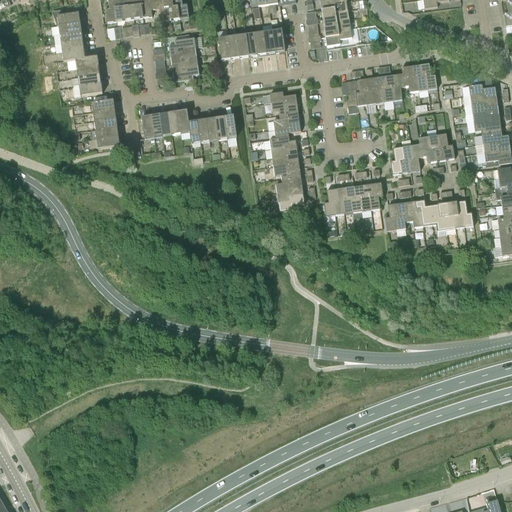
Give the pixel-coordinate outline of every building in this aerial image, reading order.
[(107,25),(116,24),(114,11),(118,10),(117,0),(107,0),(108,5),(109,10),(109,11),(105,11),(107,25)] [(116,24),(125,22),(123,9),(128,9),(126,0),(117,0),(118,10),(114,11),(116,24)] [(125,22),(134,21),(132,8),(136,8),(135,0),(126,0),(128,9),(123,9),(125,22)] [(134,21),(143,20),(141,7),(145,6),(144,0),(135,0),(136,8),(132,8),(134,21)] [(144,0),(145,6),(141,7),(143,20),(152,19),(151,12),(155,12),(153,0),(144,0)] [(162,0),(153,0),(155,12),(159,11),(161,24),(170,23),(168,10),(164,10),(162,0)] [(170,23),(179,21),(177,9),(173,9),(171,0),(162,0),(164,10),(168,10),(170,23)] [(177,9),(179,21),(189,20),(187,7),(183,7),(181,0),(171,0),(173,9),(177,9)] [(320,3),(321,12),(334,10),(334,6),(346,4),(345,0),(325,0),(326,2),(320,3)] [(435,0),(423,2),(424,11),(437,9),(437,5),(449,3),(448,0),(435,0)] [(505,29),(511,27),(511,1),(506,2),(508,15),(503,15),(505,29)] [(335,15),(348,13),(346,4),(334,6),(334,10),(321,12),(323,22),(336,20),(335,15)] [(336,24),(349,22),(348,13),(335,15),(336,20),(323,22),(324,30),(337,28),(336,24)] [(59,28),(80,25),(79,15),(57,18),(59,28)] [(324,30),(325,40),(338,38),(337,33),(351,31),(349,22),(336,24),(337,28),(324,30)] [(60,37),(82,34),(80,25),(59,28),(60,37)] [(338,38),(325,40),(327,49),(340,46),(340,42),(352,40),(351,31),(337,33),(338,38)] [(272,33),(275,55),(285,54),(282,32),(272,33)] [(266,56),(275,55),(272,33),(263,34),(266,56)] [(61,46),(83,42),(82,34),(60,37),(61,46)] [(257,57),(266,56),(263,34),(254,35),(257,57)] [(248,59),(257,57),(254,35),(245,37),(248,59)] [(239,60),(248,59),(245,37),(236,38),(239,60)] [(230,61),(239,60),(236,38),(227,39),(230,61)] [(221,62),(230,61),(227,39),(218,40),(221,62)] [(183,51),(195,50),(194,40),(175,43),(175,47),(169,48),(170,58),(183,57),(183,51)] [(62,55),(84,51),(83,42),(61,46),(62,55)] [(184,60),(197,59),(195,50),(183,51),(183,57),(170,58),(172,67),(184,66),(184,60)] [(62,55),(64,63),(76,62),(76,61),(85,60),(84,51),(62,55)] [(76,62),(77,70),(98,68),(97,58),(85,60),(76,61),(76,62)] [(172,67),(173,76),(185,75),(185,69),(198,67),(197,59),(184,60),(184,66),(172,67)] [(274,71),(288,68),(287,60),(272,63),(274,71)] [(426,79),(428,92),(437,91),(435,77),(431,78),(429,66),(419,67),(421,80),(426,79)] [(185,75),(173,76),(174,85),(193,82),(193,78),(199,77),(198,67),(185,69),(185,75)] [(418,93),(428,92),(426,79),(421,80),(419,67),(411,68),(412,81),(416,81),(418,93)] [(78,80),(100,77),(98,68),(77,70),(78,80)] [(410,95),(418,93),(416,81),(412,81),(411,68),(401,70),(402,76),(404,89),(405,89),(409,88),(410,95)] [(400,90),(404,89),(402,76),(393,77),(395,90),(391,91),(392,104),(402,102),(400,90)] [(80,88),(101,86),(100,77),(78,80),(80,88)] [(383,105),(392,104),(391,91),(395,90),(393,77),(385,78),(386,91),(382,92),(383,105)] [(375,106),(383,105),(382,92),(386,91),(385,78),(376,80),(378,93),(373,93),(375,106)] [(366,107),(375,106),(373,93),(378,93),(376,80),(367,81),(369,94),(365,94),(366,107)] [(357,109),(366,107),(365,94),(369,94),(367,81),(358,82),(360,95),(356,96),(357,109)] [(357,109),(356,96),(360,95),(358,82),(349,84),(350,96),(346,96),(348,110),(349,116),(358,114),(357,109)] [(80,88),(81,98),(102,95),(101,86),(80,88)] [(484,101),(496,99),(495,89),(482,91),(482,87),(469,88),(470,98),(483,96),(484,101)] [(452,100),(451,91),(444,92),(445,101),(452,100)] [(284,108),(297,106),(296,97),(283,99),(283,94),(269,96),(271,106),(283,103),(284,108)] [(485,110),(497,108),(496,99),(484,101),(483,96),(470,98),(471,107),(484,105),(485,110)] [(93,115),(115,112),(114,102),(92,105),(93,115)] [(279,118),(298,115),(297,106),(284,108),(283,103),(271,106),(272,115),(279,114),(279,118)] [(486,119),(499,117),(497,108),(485,110),(484,105),(471,107),(472,116),(486,114),(486,119)] [(94,123),(116,120),(115,112),(93,115),(94,123)] [(181,136),(190,135),(189,124),(187,112),(178,114),(181,136)] [(172,137),(181,136),(178,114),(169,115),(172,137)] [(487,128),(500,126),(499,117),(486,119),(486,114),(472,116),(474,125),(487,123),(487,128)] [(163,138),(172,137),(169,115),(160,116),(163,138)] [(286,126),(300,124),(298,115),(279,118),(280,122),(274,123),(275,132),(287,130),(286,126)] [(154,140),(163,138),(160,116),(151,118),(154,140)] [(145,141),(154,140),(151,118),(141,119),(145,141)] [(227,140),(237,139),(234,118),(224,119),(227,140)] [(218,142),(227,140),(224,119),(215,120),(218,142)] [(95,132),(117,129),(116,120),(94,123),(95,132)] [(209,143),(218,142),(215,120),(207,122),(209,143)] [(201,144),(209,143),(207,122),(198,123),(201,144)] [(191,146),(192,146),(201,144),(198,123),(189,124),(190,135),(191,146)] [(482,137),(501,135),(500,126),(487,128),(487,123),(474,125),(475,133),(481,133),(482,137)] [(275,132),(276,141),(289,139),(288,135),(301,133),(300,124),(286,126),(287,130),(275,132)] [(97,141),(119,138),(117,129),(95,132),(97,141)] [(496,149),(509,147),(508,138),(502,138),(501,135),(482,137),(483,146),(496,144),(496,149)] [(443,149),(445,162),(455,161),(452,147),(448,148),(446,136),(436,138),(438,150),(443,149)] [(119,138),(97,141),(98,151),(120,148),(119,138)] [(436,164),(445,162),(443,149),(438,150),(436,138),(427,139),(429,152),(434,151),(436,164)] [(284,149),(284,154),(297,152),(296,143),(290,143),(289,139),(276,141),(270,142),(271,151),(284,149)] [(427,165),(436,164),(434,151),(429,152),(427,139),(419,140),(420,146),(422,160),(426,159),(427,165)] [(497,158),(511,156),(509,147),(496,149),(496,144),(483,146),(484,155),(497,153),(497,158)] [(422,160),(420,146),(411,148),(412,161),(409,162),(410,174),(420,173),(418,160),(422,160)] [(402,175),(410,174),(409,162),(412,161),(411,148),(402,149),(404,162),(400,163),(402,175)] [(286,163),(298,161),(297,152),(284,154),(284,149),(271,151),(272,160),(285,159),(286,163)] [(392,177),(402,175),(400,163),(404,162),(402,149),(393,151),(395,163),(390,164),(392,177)] [(487,169),(499,167),(511,165),(511,156),(497,158),(497,153),(484,155),(486,164),(487,169)] [(287,172),(300,170),(298,161),(286,163),(285,159),(272,160),(274,169),(286,167),(287,172)] [(282,181),(301,179),(300,170),(287,172),(286,167),(274,169),(275,178),(282,177),(282,181)] [(511,179),(511,184),(511,183),(511,173),(511,174),(510,170),(497,171),(498,181),(511,179)] [(289,189),(302,188),(301,179),(282,181),(283,186),(276,187),(277,195),(290,194),(289,189)] [(495,190),(496,195),(511,192),(511,183),(511,184),(511,179),(498,181),(499,189),(495,190)] [(369,200),(371,213),(380,211),(378,199),(383,198),(381,185),(372,186),(374,199),(369,200)] [(362,214),(371,213),(369,200),(374,199),(372,186),(363,187),(365,200),(360,201),(362,214)] [(353,215),(362,214),(360,201),(365,200),(363,187),(354,189),(355,201),(352,202),(353,215)] [(291,198),(303,197),(302,188),(289,189),(290,194),(277,195),(278,204),(291,202),(291,198)] [(345,216),(353,215),(352,202),(355,201),(354,189),(345,190),(347,203),(343,203),(345,216)] [(335,218),(345,216),(343,203),(347,203),(345,190),(336,191),(338,204),(334,204),(335,218)] [(326,219),(335,218),(334,204),(338,204),(336,191),(326,192),(328,205),(324,205),(326,219)] [(511,192),(496,195),(497,202),(502,201),(503,208),(511,206),(511,192)] [(291,202),(278,204),(279,214),(293,212),(292,208),(305,206),(303,197),(291,198),(291,202)] [(432,227),(429,208),(425,209),(425,202),(415,203),(416,216),(421,215),(423,228),(432,227)] [(414,229),(423,228),(421,215),(416,216),(415,203),(406,205),(408,224),(413,223),(414,229)] [(464,229),(474,228),(472,215),(467,215),(465,203),(456,204),(457,217),(462,216),(464,229)] [(455,231),(464,229),(462,216),(457,217),(456,204),(447,205),(449,218),(453,217),(455,231)] [(405,224),(408,224),(406,205),(397,206),(399,219),(395,220),(396,232),(406,231),(405,224)] [(446,232),(455,231),(453,217),(449,218),(447,205),(438,207),(440,219),(445,219),(446,232)] [(387,234),(396,232),(395,220),(399,219),(397,206),(388,207),(390,220),(385,220),(387,234)] [(504,216),(511,215),(511,206),(503,208),(504,216)] [(437,233),(446,232),(445,219),(440,219),(438,207),(429,208),(432,227),(436,226),(437,233)] [(510,224),(511,224),(511,215),(504,216),(504,220),(498,221),(499,230),(511,229),(510,224)] [(511,237),(511,234),(511,233),(511,224),(510,224),(511,229),(499,230),(500,239),(511,237)] [(511,233),(511,234),(511,237),(500,239),(501,248),(511,246),(511,233)] [(399,249),(398,242),(390,244),(390,250),(399,249)] [(503,258),(505,257),(511,256),(511,246),(501,248),(503,258)] [(500,511),(497,502),(486,505),(488,511),(500,511)]
